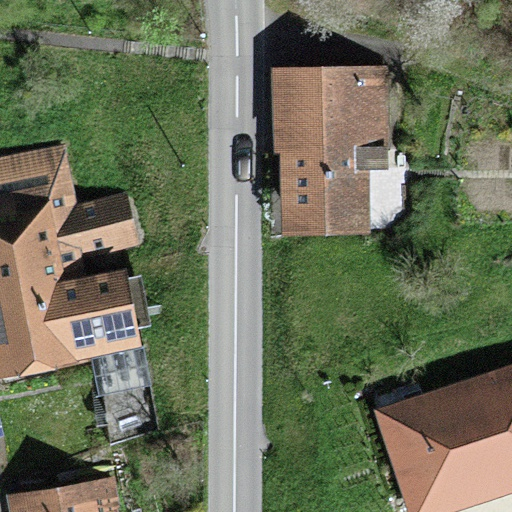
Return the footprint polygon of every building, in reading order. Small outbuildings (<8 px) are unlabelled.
[(390,148),(388,70),(269,73),(271,160),(278,160),(280,241),(369,239),(368,220),(405,219),(404,165),(387,165),(387,148),(390,148)] [(65,141),(0,152),(0,369),(71,356),(56,275),(86,270),(83,255),(135,245),(125,192),(76,201),(65,141)] [(137,325),(151,323),(141,271),(127,274),(124,263),(86,270),(56,275),(71,356),(91,353),(98,391),(150,381),(143,343),(140,344),(137,325)] [(511,358),(372,405),(408,511),(429,511),(511,484),(511,358)] [(118,511),(114,478),(10,493),(12,511),(118,511)]
